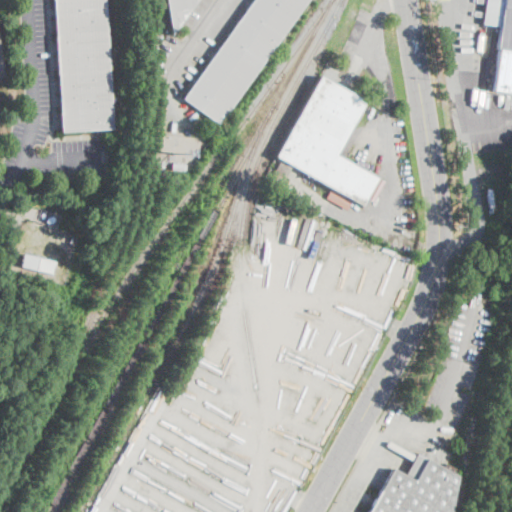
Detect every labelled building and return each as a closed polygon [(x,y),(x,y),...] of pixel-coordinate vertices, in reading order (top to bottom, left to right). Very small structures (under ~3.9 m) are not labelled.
[(106,0),(115,128),(62,132),(52,0),(106,0)] [(196,0),(172,34),(166,0),(196,0)] [(306,0),(229,108),(217,125),(192,106),(181,99),(251,0),(306,0)] [(511,0),(511,93),(491,91),(498,49),(496,49),(499,25),(490,24),(493,0),(511,0)] [(334,155),(375,178),(360,205),(290,166),(278,187),(267,180),(280,158),(275,156),(318,73),(366,100),(334,155)] [(185,164),(184,171),(171,170),(172,163),(185,164)] [(55,262),(52,275),(21,267),(24,254),(55,262)] [(438,465),(457,476),(449,511),(368,511),(392,468),(405,475),(417,454),(438,465)] [(311,470),(304,481),(300,479),(306,467),(311,470)]
